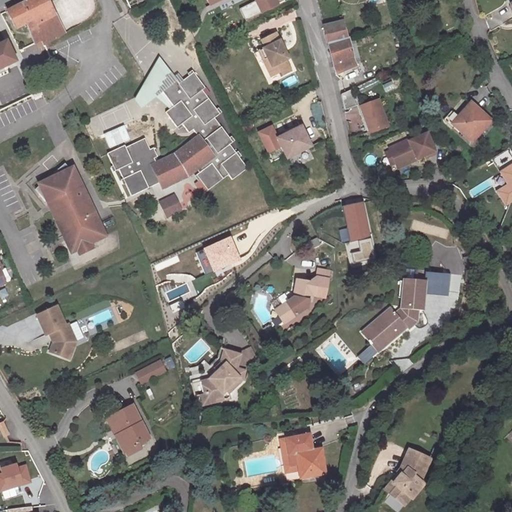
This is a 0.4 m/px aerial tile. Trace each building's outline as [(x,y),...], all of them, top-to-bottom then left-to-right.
[(29,0),(25,2),(7,10),(16,28),(26,23),(35,44),(44,40),(45,42),(65,31),(56,8),(51,0),(29,0)] [(219,0),(209,5),(205,7),(207,11),(230,0),(219,0)] [(206,0),(209,5),(219,0),(254,0),(261,14),(284,3),(283,0),(206,0)] [(326,34),(328,44),(349,38),(345,23),(325,27),(326,34)] [(349,38),(328,44),(335,75),(356,68),(349,38)] [(288,64),(291,64),(283,45),(279,47),(275,39),(264,44),(268,52),(266,53),(274,71),(269,73),(273,80),(283,76),(284,79),(293,75),(288,64)] [(0,69),(16,62),(6,42),(0,45),(0,69)] [(41,44),(23,51),(30,70),(48,63),(41,44)] [(266,53),(261,55),(269,73),(274,71),(266,53)] [(155,97),(171,109),(174,107),(162,92),(176,81),(179,84),(182,81),(177,74),(174,77),(158,57),(135,101),(141,109),(155,97)] [(163,191),(187,180),(184,176),(191,170),(194,173),(196,171),(203,179),(196,185),(204,195),(229,176),(233,180),(249,167),(231,144),(234,142),(215,118),(220,114),(202,90),(205,88),(193,73),(182,81),(179,84),(176,81),(162,92),(174,107),(171,109),(166,113),(176,126),(181,123),(189,132),(193,128),(200,138),(173,159),(160,165),(154,152),(150,153),(145,142),(126,151),(124,148),(107,156),(115,174),(120,172),(132,199),(160,186),(163,191)] [(368,100),(377,97),(374,89),(365,92),(368,100)] [(353,90),(341,96),(344,109),(358,103),(353,90)] [(378,100),(362,106),(371,130),(388,124),(378,100)] [(470,104),(453,124),(473,140),(489,121),(470,104)] [(96,136),(110,130),(103,114),(89,121),(96,136)] [(275,142),(270,130),(258,136),(266,155),(279,150),(275,142)] [(300,131),(275,142),(279,150),(284,162),(308,151),(300,131)] [(407,139),(388,149),(396,165),(415,156),(417,159),(427,154),(428,157),(436,153),(426,132),(408,141),(407,139)] [(511,202),(511,159),(506,151),(496,157),(511,183),(497,191),(507,206),(511,202)] [(415,156),(396,165),(397,168),(417,159),(415,156)] [(41,184),(37,188),(50,204),(72,252),(78,249),(80,253),(93,247),(91,243),(106,237),(75,166),(70,169),(66,165),(50,178),(40,182),(41,184)] [(184,176),(187,180),(194,173),(191,170),(184,176)] [(174,197),(161,204),(168,218),(181,211),(174,197)] [(348,211),(365,208),(364,201),(355,202),(343,205),(350,243),(354,243),(348,211)] [(360,252),(351,254),(353,264),(376,260),(365,208),(348,211),(354,243),(358,242),(360,252)] [(238,263),(227,241),(194,257),(204,279),(238,263)] [(470,268),(467,256),(460,258),(464,270),(470,268)] [(317,269),(316,277),(328,279),(330,271),(317,269)] [(392,309),(365,331),(378,346),(380,345),(382,347),(405,328),(407,329),(415,322),(416,311),(423,311),(424,293),(425,282),(424,282),(414,281),(415,269),(404,269),(401,308),(396,313),(392,309)] [(425,282),(424,293),(445,295),(447,272),(425,271),(424,282),(425,282)] [(328,279),(316,277),(315,283),(297,279),(293,299),(282,306),(284,318),(287,322),(308,307),(309,301),(311,302),(312,296),(325,298),(328,279)] [(186,312),(182,303),(173,307),(177,316),(186,312)] [(284,318),(282,306),(275,310),(285,324),(287,322),(284,318)] [(177,316),(173,307),(167,309),(172,318),(177,316)] [(71,341),(76,339),(72,330),(69,331),(60,312),(40,320),(49,339),(52,338),(56,347),(52,357),(73,365),(77,354),(71,341)] [(273,330),(269,324),(263,328),(267,334),(273,330)] [(378,346),(365,331),(362,334),(371,345),(359,356),(364,362),(382,347),(380,345),(378,346)] [(71,341),(77,354),(80,347),(76,339),(71,341)] [(244,371),(258,364),(252,350),(239,357),(236,371),(243,372),(244,371)] [(201,398),(198,399),(201,411),(215,407),(214,402),(219,402),(223,401),(222,398),(229,390),(233,392),(241,385),(243,372),(236,371),(239,357),(220,352),(217,367),(221,368),(214,375),(205,384),(198,387),(201,398)] [(165,371),(159,360),(135,372),(141,383),(165,371)] [(212,372),(214,375),(221,368),(217,367),(212,372)] [(128,409),(110,418),(118,436),(112,439),(120,454),(146,441),(128,409)] [(307,436),(284,439),(291,468),(298,466),(301,478),(325,473),(320,449),(310,451),(307,436)] [(284,439),(278,441),(286,474),(292,472),(291,468),(284,439)] [(148,446),(146,441),(120,454),(123,460),(148,446)] [(399,470),(383,489),(402,505),(408,498),(410,500),(422,485),(418,483),(429,461),(408,450),(398,469),(399,470)] [(25,466),(16,468),(15,464),(0,468),(1,473),(0,473),(0,490),(30,482),(25,466)]
